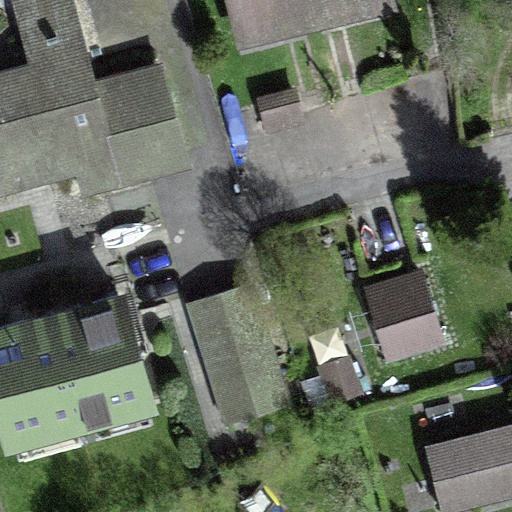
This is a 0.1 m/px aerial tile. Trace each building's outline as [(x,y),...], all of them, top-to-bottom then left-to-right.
[(147,164),(123,79),(93,87),(69,0),(19,0),(35,68),(0,77),(0,180),(21,175),(19,168),(43,162),(45,169),(77,160),(83,182),(147,164)] [(241,0),(249,29),(371,0),(241,0)] [(408,272),(369,283),(389,349),(428,338),(408,272)] [(287,398),(251,283),(189,302),(225,418),(287,398)] [(119,293),(0,325),(0,398),(11,437),(148,400),(119,293)] [(511,422),(429,443),(441,493),(466,487),(469,499),(511,488),(511,422)]
